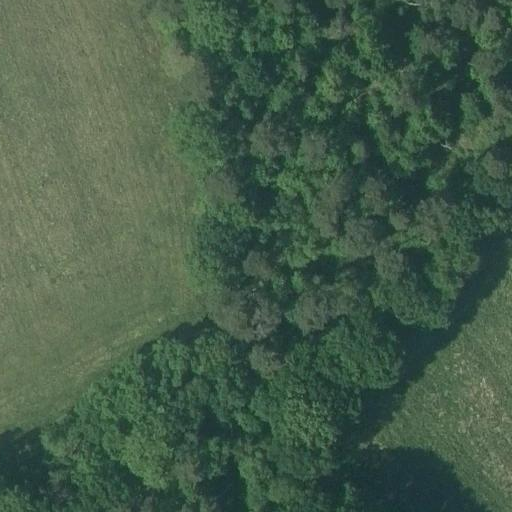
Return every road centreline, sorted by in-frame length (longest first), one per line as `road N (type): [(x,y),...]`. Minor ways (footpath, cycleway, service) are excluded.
road 1 (track): [(0,483),(190,347)]
road 2 (track): [(190,347),(227,356),(296,511)]
